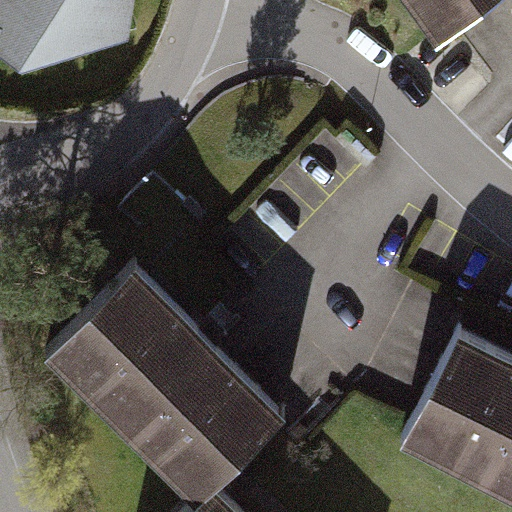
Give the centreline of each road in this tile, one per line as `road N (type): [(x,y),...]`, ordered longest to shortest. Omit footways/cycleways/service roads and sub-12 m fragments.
road 1 (residential): [(511,203),(337,39),(199,5)]
road 2 (residential): [(0,195),(125,128),(183,72),(199,5)]
